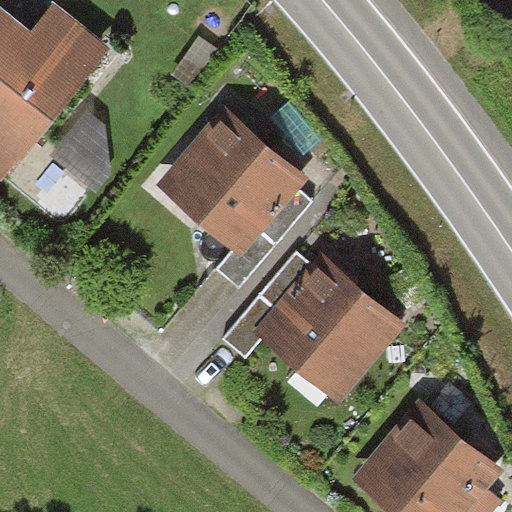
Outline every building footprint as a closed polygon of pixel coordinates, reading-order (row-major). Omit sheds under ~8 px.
[(32,34),(0,8),(0,181),(2,183),(17,164),(21,168),(112,52),(54,7),(32,34)] [(299,192),(308,181),(224,110),(158,188),(204,227),(234,252),(242,259),(299,192)] [(313,204),(299,192),(242,259),(234,252),(218,271),(241,291),(313,204)] [(256,335),(313,264),(297,251),(224,341),(248,360),(263,341),(256,335)] [(313,264),(256,335),(263,341),(340,406),(406,327),(337,270),(321,257),(313,264)] [(504,472),(418,402),(352,482),(388,511),(494,511),(501,504),(487,492),(504,472)]
